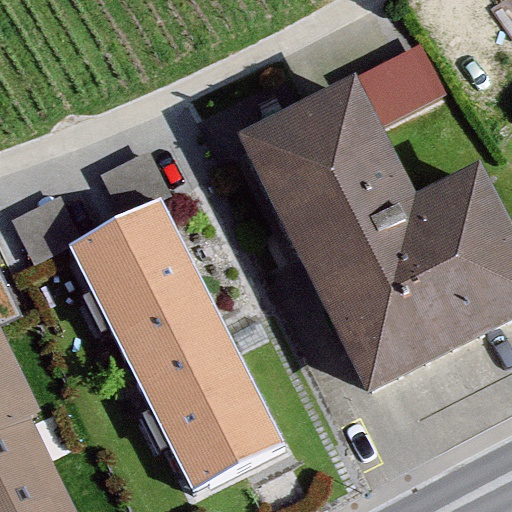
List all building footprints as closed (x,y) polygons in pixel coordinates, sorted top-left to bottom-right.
[(421,48),(350,87),(373,128),(444,90),(421,48)] [(338,85),(215,145),(349,416),(511,336),(511,275),(464,178),(400,210),(378,166),(338,85)] [(38,265),(100,239),(80,192),(17,218),(38,265)] [(161,215),(73,260),(196,499),(284,454),(161,215)] [(0,278),(0,511),(70,511),(0,364),(0,327),(19,319),(0,278)]
